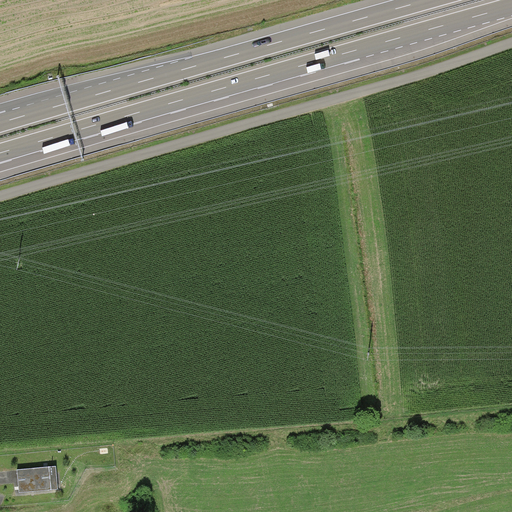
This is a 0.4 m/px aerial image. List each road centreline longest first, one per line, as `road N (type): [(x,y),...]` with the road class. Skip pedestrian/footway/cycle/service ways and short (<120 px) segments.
road 1 (unclassified): [(511,43),(0,196)]
road 2 (motorway): [(0,152),(511,5)]
road 3 (motorway): [(431,0),(0,122)]
